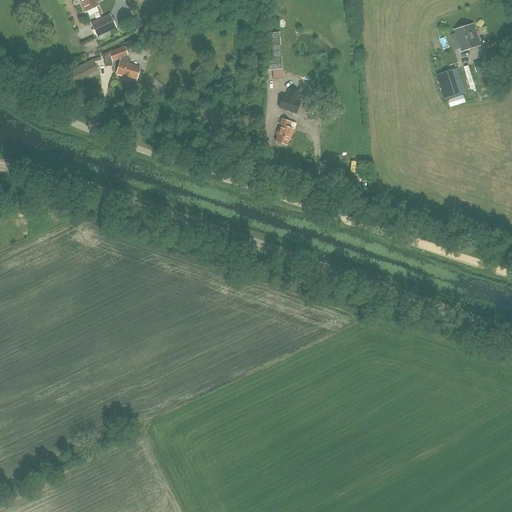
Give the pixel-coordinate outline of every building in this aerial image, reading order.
[(79,0),(86,12),(98,6),(94,0),(79,0)] [(97,36),(107,32),(117,27),(111,15),(92,25),(97,36)] [(134,22),(139,30),(146,25),(140,17),(134,22)] [(455,51),(461,49),(462,52),(481,46),(474,24),(455,31),(456,34),(450,36),(455,51)] [(84,44),(87,50),(99,45),(96,39),(84,44)] [(137,80),(140,67),(129,64),(130,61),(125,46),(108,52),(112,62),(120,59),(116,75),(123,77),(122,80),(130,82),(132,79),(137,80)] [(492,57),(474,63),(477,72),(494,66),(492,57)] [(43,60),(39,67),(47,72),(51,65),(43,60)] [(72,87),(100,74),(93,60),(65,73),(72,87)] [(466,93),(458,68),(436,75),(444,100),(466,93)] [(287,97),(283,95),(279,107),(296,113),(300,101),(296,100),(299,93),(289,89),(287,97)] [(286,119),(276,142),(290,147),(299,125),(286,119)] [(298,134),(293,146),(302,149),(301,151),(311,154),(312,153),(320,156),(326,138),(300,128),(298,133),(297,132),(297,134),(298,134)]
